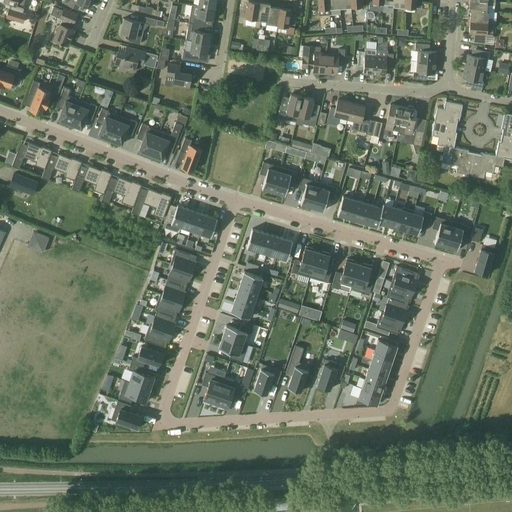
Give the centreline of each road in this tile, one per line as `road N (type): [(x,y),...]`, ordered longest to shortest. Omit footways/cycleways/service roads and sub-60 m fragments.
road 1 (residential): [(234,199),(443,261),(389,411),(173,421),(168,392),(192,326)]
road 2 (tertiary): [(64,489),(254,485),(511,462)]
road 3 (residential): [(0,111),(234,199)]
road 4 (residential): [(448,89),(282,80)]
road 5 (residential): [(192,326),(234,199)]
